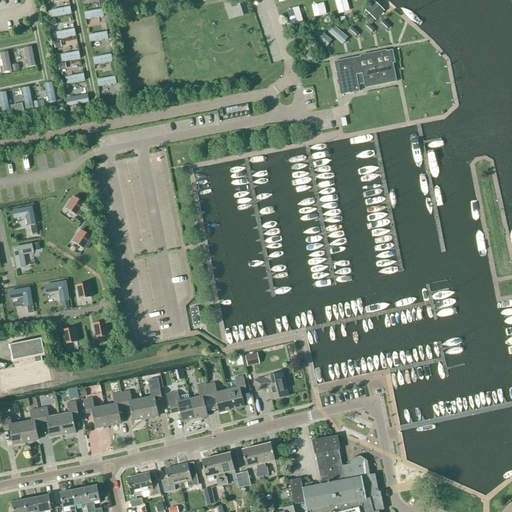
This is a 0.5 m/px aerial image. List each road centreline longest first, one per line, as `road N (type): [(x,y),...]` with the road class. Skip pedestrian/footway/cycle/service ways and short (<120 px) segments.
road 1 (residential): [(108,466),(323,414)]
road 2 (residential): [(409,511),(391,490),(377,410),(364,404),(323,414)]
